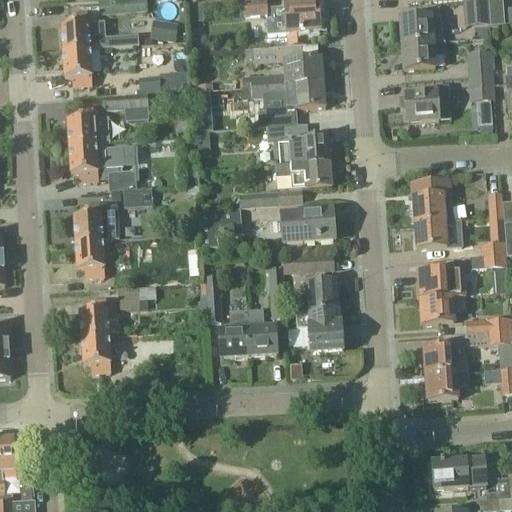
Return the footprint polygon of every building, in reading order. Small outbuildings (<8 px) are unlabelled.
[(487,0),(488,3),(489,26),(489,29),(505,28),(503,0),(487,0)] [(146,1),(98,4),(99,18),(147,15),(146,1)] [(266,1),(241,2),(243,18),(268,15),(266,1)] [(466,27),(489,26),(488,3),(464,4),(466,27)] [(268,37),(286,36),(319,34),(318,8),(272,11),(273,21),(267,21),(268,37)] [(63,53),(90,51),(89,25),(87,26),(87,16),(68,17),(69,27),(61,27),(63,53)] [(439,20),(431,20),(431,19),(400,21),(401,47),(440,44),(439,20)] [(174,43),(176,27),(153,24),(150,39),(174,43)] [(112,50),(138,48),(138,39),(112,41),(112,50)] [(440,44),(401,47),(403,73),(435,71),(434,58),(444,57),(444,44),(440,44)] [(206,47),(189,48),(189,56),(206,55),(206,47)] [(310,48),(272,49),(273,64),(310,63),(310,48)] [(91,79),(92,79),(90,51),(63,53),(64,80),(72,80),(73,90),(92,89),(91,79)] [(245,52),(246,68),(271,67),(271,51),(245,52)] [(469,82),(493,80),(492,57),(467,59),(469,82)] [(244,92),(323,87),(321,62),(296,64),(297,77),(244,81),(244,92)] [(140,96),(146,96),(177,93),(176,79),(139,82),(140,96)] [(493,80),(469,82),(470,105),(475,105),(489,103),(495,103),(493,80)] [(323,87),(244,92),(245,103),(298,99),(299,113),(325,111),(323,87)] [(202,95),(192,96),(195,135),(205,134),(202,95)] [(136,110),(135,96),(104,99),(104,112),(136,110)] [(437,98),(405,100),(407,126),(451,123),(449,98),(437,99),(437,98)] [(489,103),(475,105),(476,116),(490,115),(489,103)] [(67,123),(69,150),(110,147),(108,120),(94,121),(93,111),(74,112),(75,122),(67,123)] [(327,142),(321,142),(308,143),(307,129),(267,132),(268,148),(273,147),(275,170),(329,166),(328,154),(331,152),(330,146),(327,144),(327,142)] [(208,137),(198,137),(198,149),(209,149),(208,137)] [(107,147),(69,150),(70,177),(78,176),(79,186),(97,185),(97,182),(108,181),(107,175),(122,175),(122,170),(125,170),(124,152),(129,152),(129,150),(107,151),(107,147)] [(330,179),(329,166),(275,170),(275,182),(291,181),(292,192),(305,191),(305,192),(331,190),(330,188),(333,186),(332,180),(330,179)] [(197,176),(186,176),(187,190),(198,190),(197,176)] [(415,227),(445,225),(445,224),(453,224),(451,199),(452,199),(451,183),(410,186),(410,202),(413,202),(415,227)] [(125,208),(150,207),(149,193),(124,194),(125,208)] [(240,197),(241,212),(302,208),(301,194),(240,197)] [(503,222),(502,206),(501,197),(488,198),(490,223),(503,222)] [(511,205),(502,206),(503,222),(505,245),(506,258),(511,257),(511,205)] [(72,219),(74,246),(103,243),(101,218),(100,217),(99,207),(81,209),(82,219),(72,219)] [(242,237),(241,212),(201,215),(203,249),(216,248),(216,239),(242,237)] [(282,247),(304,246),(334,243),(332,217),(280,221),(282,247)] [(415,227),(417,252),(446,250),(445,235),(453,235),(453,224),(445,224),(445,225),(415,227)] [(103,243),(74,246),(76,273),(84,272),(85,282),(104,281),(103,271),(105,270),(103,243)] [(481,260),(506,258),(505,245),(480,247),(481,260)] [(334,258),(282,260),(283,274),(334,272),(334,258)] [(506,258),(481,260),(482,280),(507,279),(506,258)] [(420,302),(463,299),(461,273),(418,277),(420,302)] [(208,326),(222,325),(219,279),(204,280),(208,326)] [(309,316),(337,314),(335,285),(307,287),(309,316)] [(138,305),(156,305),(155,291),(137,292),(138,305)] [(137,292),(117,293),(118,313),(138,312),(138,305),(137,292)] [(272,315),(286,315),(284,293),(271,294),(272,315)] [(463,299),(420,302),(422,328),(452,326),(451,314),(464,313),(463,299)] [(81,342),(109,341),(107,314),(106,313),(106,304),(87,305),(87,315),(79,315),(81,342)] [(246,315),(249,362),(277,360),(275,331),(264,332),(263,314),(246,315)] [(337,314),(296,317),(297,333),(309,332),(311,358),(342,355),(340,327),(337,327),(336,314),(337,314)] [(221,364),(249,362),(246,315),(229,316),(231,334),(219,335),(221,364)] [(511,334),(511,325),(511,323),(466,326),(467,337),(490,336),(511,334)] [(0,356),(9,356),(7,330),(0,330),(0,356)] [(490,347),(511,346),(511,338),(511,334),(490,336),(490,347)] [(175,337),(123,340),(124,360),(177,357),(175,337)] [(109,341),(81,342),(83,368),(91,368),(92,378),(112,376),(111,366),(109,341)] [(454,350),(424,352),(425,378),(466,375),(465,360),(462,360),(462,351),(454,352),(454,350)] [(9,356),(0,356),(0,382),(10,382),(9,356)] [(301,371),(290,372),(290,383),(301,382),(301,371)] [(511,396),(511,372),(486,374),(487,386),(502,385),(503,398),(511,396)] [(466,375),(425,378),(427,404),(457,402),(456,389),(467,388),(466,375)] [(0,440),(0,511),(35,511),(35,504),(32,504),(21,504),(12,505),(12,498),(3,498),(2,474),(16,473),(14,440),(0,440)] [(480,463),(431,467),(433,494),(482,491),(480,463)] [(30,468),(16,469),(16,473),(22,479),(23,492),(32,491),(31,478),(30,468)] [(23,492),(20,492),(21,504),(32,504),(32,491),(23,492)] [(511,511),(511,501),(508,501),(497,502),(497,511),(511,511)]
